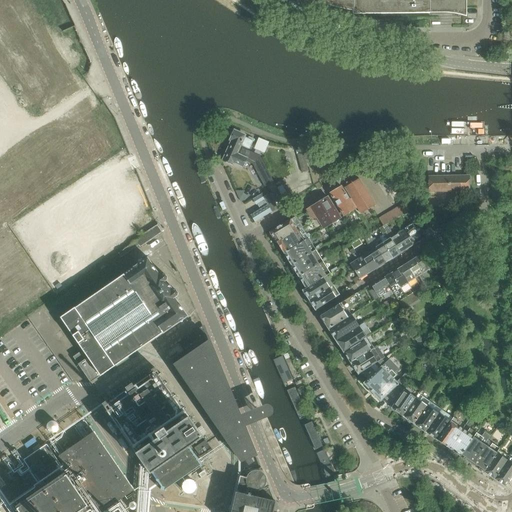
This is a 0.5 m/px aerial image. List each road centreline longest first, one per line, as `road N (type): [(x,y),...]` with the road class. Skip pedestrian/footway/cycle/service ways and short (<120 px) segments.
road 1 (tertiary): [(311,495),(290,496),(277,481),(80,0)]
road 2 (residential): [(311,317),(485,203),(483,149)]
road 3 (unclassified): [(423,58),(335,39),(262,0)]
road 4 (unclassified): [(424,38),(352,24),(296,0)]
